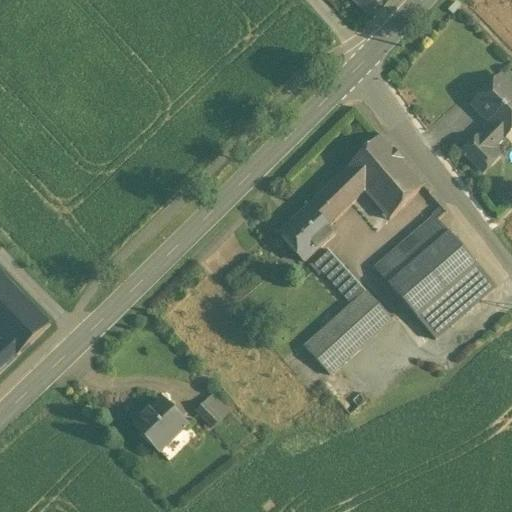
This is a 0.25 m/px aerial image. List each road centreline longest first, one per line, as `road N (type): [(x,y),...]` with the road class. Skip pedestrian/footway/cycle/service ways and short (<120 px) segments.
road 1 (secondary): [(360,65),(0,417)]
road 2 (unclassified): [(511,274),(360,65)]
